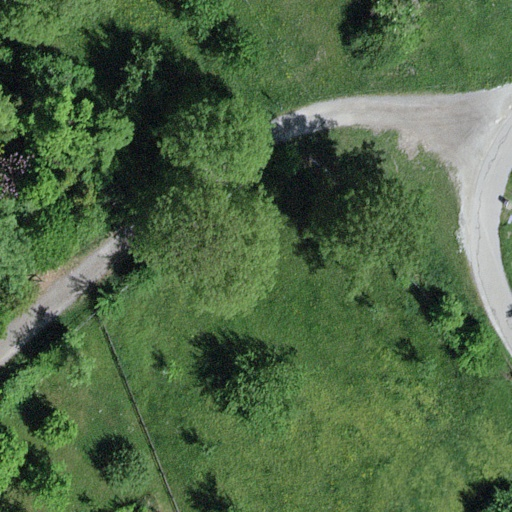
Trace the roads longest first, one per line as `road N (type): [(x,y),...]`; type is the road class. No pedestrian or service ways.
road 1 (track): [(503,156),(397,115),(349,112),(268,135),(177,193),(0,360)]
road 2 (track): [(511,143),(490,194),(486,232),(489,282),(511,334)]
